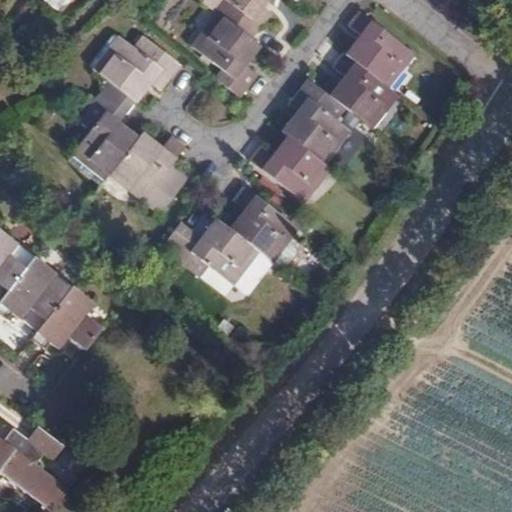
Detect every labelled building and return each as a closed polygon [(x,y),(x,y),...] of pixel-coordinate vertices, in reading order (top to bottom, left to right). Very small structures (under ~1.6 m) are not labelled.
[(39,0),(42,1),(55,12),(64,0),(39,0)] [(201,0),(217,12),(224,18),(251,40),(272,14),(266,9),(260,4),(262,0),(266,0),(270,3),(272,0),(201,0)] [(266,9),(270,3),(266,0),(262,0),(260,4),(266,9)] [(224,18),(217,12),(190,46),(196,51),(201,45),(198,43),(205,34),(209,36),(224,18)] [(356,43),(346,55),(369,74),(384,56),(387,58),(393,51),(390,49),(395,43),(395,42),(360,14),(350,26),(362,36),(367,40),(362,46),(357,42),(356,43)] [(250,58),(260,46),(251,40),(224,18),(209,36),(205,34),(198,43),(201,45),(196,51),(220,71),(214,78),(239,98),(257,76),(244,66),(238,61),(244,54),(250,58)] [(119,50),(124,44),(111,34),(86,66),(98,75),(109,61),(107,59),(116,48),(119,50)] [(361,37),(357,42),(362,46),(367,40),(362,36),(361,37)] [(162,89),(180,66),(142,37),(132,50),(124,44),(119,50),(116,48),(107,59),(109,61),(98,75),(107,82),(131,101),(134,103),(146,88),(140,83),(146,76),(152,81),(162,89)] [(369,74),(376,79),(402,47),(395,42),(395,43),(390,49),(393,51),(387,58),(384,56),(369,74)] [(346,55),(343,53),(333,66),(346,76),(351,80),(345,88),(340,84),(339,84),(330,97),(345,109),(367,126),(383,105),(386,108),(392,101),(389,98),(393,93),(376,79),(369,74),(346,55)] [(244,66),(250,58),(244,54),(238,61),(244,66)] [(146,88),(152,81),(146,76),(140,83),(146,88)] [(351,80),(346,76),(340,84),(345,88),(351,80)] [(330,97),(309,80),(289,105),(297,110),(303,115),(297,123),(290,118),(280,131),(287,136),(319,161),(334,142),(338,145),(344,137),(340,134),(346,127),(336,120),(345,109),(330,97)] [(85,158),(108,176),(113,170),(137,140),(123,129),(118,134),(110,128),(114,122),(131,101),(107,82),(91,102),(76,122),(87,131),(73,148),(78,152),(75,155),(83,161),(85,158)] [(373,131),(399,97),(393,93),(389,98),(392,101),(386,108),(383,105),(367,126),(373,131)] [(303,115),(297,110),(291,117),(290,118),(297,123),(303,115)] [(118,134),(123,129),(114,122),(110,128),(118,134)] [(352,132),(346,127),(340,134),(344,137),(338,145),(334,142),(319,161),(325,166),(352,132)] [(152,143),(141,134),(137,140),(113,170),(130,183),(127,186),(135,192),(137,189),(145,195),(158,178),(160,179),(171,165),(185,147),(171,136),(161,150),(156,156),(147,149),(152,143)] [(319,161),(287,136),(276,149),(276,150),(282,154),(277,160),(271,156),(261,148),(256,154),(251,160),(299,198),(300,197),(304,191),(307,193),(312,187),(309,185),(325,166),(319,161)] [(161,150),(152,143),(147,149),(156,156),(161,150)] [(61,164),(96,192),(108,176),(85,158),(83,161),(75,155),(78,152),(73,148),(61,164)] [(282,154),(276,150),(272,155),(271,156),(277,160),(282,154)] [(186,176),(171,165),(160,179),(161,179),(147,196),(148,197),(143,203),(156,213),(186,176)] [(304,202),(330,170),(325,166),(309,185),(312,187),(307,193),(304,191),(300,197),(299,198),(304,202)] [(113,170),(108,176),(140,201),(145,195),(137,189),(135,192),(127,186),(130,183),(113,170)] [(243,211),(229,229),(253,248),(260,253),(266,257),(280,240),(283,243),(289,235),(285,232),(290,226),(242,188),(231,202),(243,211)] [(229,229),(216,219),(206,233),(212,238),(207,243),(201,239),(181,222),(161,248),(181,264),(179,266),(198,281),(207,269),(226,284),(232,277),(235,279),(241,272),(237,269),(253,248),(229,229)] [(296,230),(290,226),(285,232),(289,235),(283,243),(280,240),(266,257),(282,270),(294,256),(293,250),(285,244),(296,230)] [(0,232),(0,287),(8,293),(25,271),(9,258),(18,246),(0,232)] [(212,238),(206,233),(201,239),(207,243),(212,238)] [(260,253),(253,248),(237,269),(241,272),(235,279),(232,277),(226,284),(233,288),(260,253)] [(25,271),(8,293),(0,303),(0,317),(8,324),(13,317),(20,323),(30,311),(46,323),(72,289),(34,260),(25,271)] [(73,288),(72,289),(46,323),(31,342),(48,355),(53,348),(59,353),(68,340),(84,352),(101,330),(86,318),(96,305),(73,288)] [(63,447),(38,428),(28,441),(44,453),(48,457),(53,460),(63,447)] [(12,429),(3,441),(8,445),(17,433),(12,429)] [(17,433),(8,445),(34,465),(44,453),(28,441),(17,433)] [(0,438),(0,457),(59,502),(68,490),(39,469),(34,465),(8,445),(3,441),(0,438)] [(57,462),(78,478),(87,465),(66,449),(57,462)] [(48,457),(44,453),(34,465),(39,469),(48,457)] [(51,511),(59,502),(0,457),(0,472),(51,511)]
